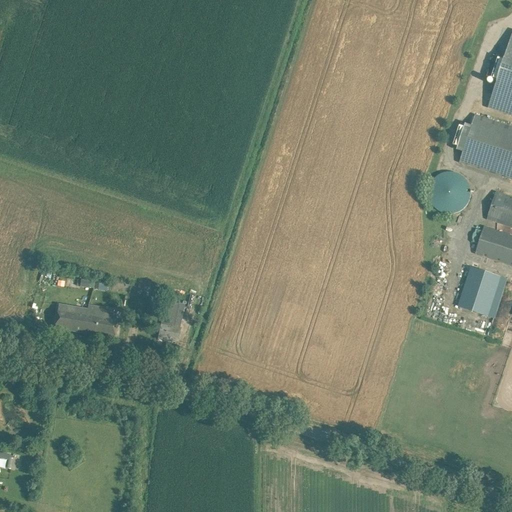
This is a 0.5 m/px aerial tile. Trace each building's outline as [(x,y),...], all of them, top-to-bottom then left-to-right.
[(511,127),(476,116),(461,162),(511,177),(511,34),(504,59),(493,55),(486,77),(498,80),(489,108),(511,115),(511,127)] [(430,191),(430,192),(430,193),(430,195),(430,196),(430,199),(431,200),(431,202),(432,203),(432,204),(433,205),(434,206),(435,208),(436,209),(438,211),(440,212),(442,213),(444,214),(446,214),(448,215),(450,215),(452,215),(454,214),(457,214),(458,213),(460,213),(462,211),(464,210),(465,209),(467,207),(468,205),(469,204),(470,202),(471,200),(471,199),(471,198),(471,196),(471,194),(471,192),(471,190),(471,188),(470,186),(469,184),(468,183),(467,181),(466,180),(464,178),(463,177),(462,176),(460,175),(459,175),(457,174),(455,174),(453,173),(452,173),(450,173),(449,173),(446,174),(445,174),(442,175),(441,176),(439,177),(438,178),(436,179),(435,181),(433,182),(432,184),(431,186),(431,187),(431,188),(430,190),(430,191)] [(475,254),(511,266),(511,198),(496,193),(487,220),(511,228),(511,235),(484,226),(475,254)] [(457,307),(488,317),(501,277),(470,267),(457,307)] [(166,298),(157,339),(178,343),(181,328),(180,328),(181,322),(180,322),(184,305),(171,302),(171,299),(166,298)] [(58,304),(54,329),(114,339),(115,329),(117,319),(109,317),(110,308),(88,305),(88,309),(58,304)] [(0,458),(8,460),(6,467),(10,467),(13,457),(9,456),(9,455),(0,453),(0,458)]
